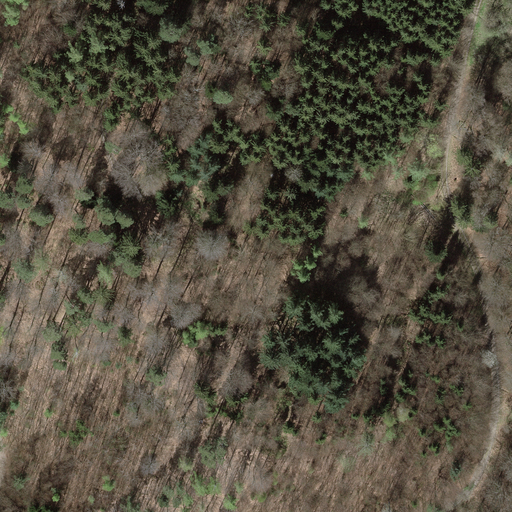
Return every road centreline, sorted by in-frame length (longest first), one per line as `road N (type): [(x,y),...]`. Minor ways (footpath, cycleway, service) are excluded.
road 1 (track): [(480,0),(445,148),(445,185),(488,316),(494,407),(479,472),(438,511)]
road 2 (track): [(150,0),(113,68),(103,111),(111,158),(149,251)]
road 3 (track): [(149,251),(186,372),(193,427)]
road 4 (track): [(120,176),(186,221),(181,249),(149,251)]
